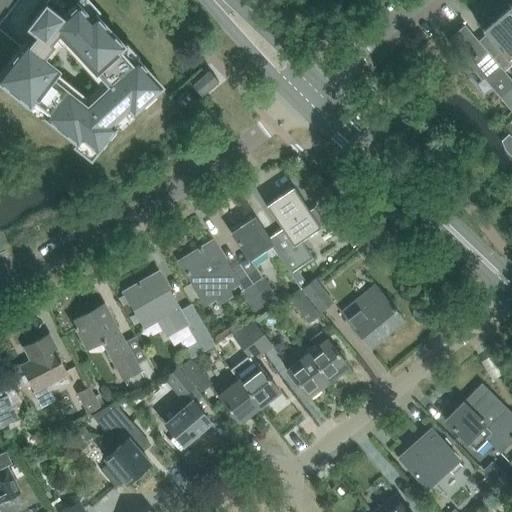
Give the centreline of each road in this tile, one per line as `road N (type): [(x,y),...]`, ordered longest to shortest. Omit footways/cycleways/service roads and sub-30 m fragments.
road 1 (residential): [(0,289),(163,197),(304,90)]
road 2 (tertiary): [(503,284),(304,90)]
road 3 (residential): [(306,469),(503,284)]
road 4 (residential): [(304,90),(415,0)]
road 5 (tertiary): [(304,90),(221,0)]
